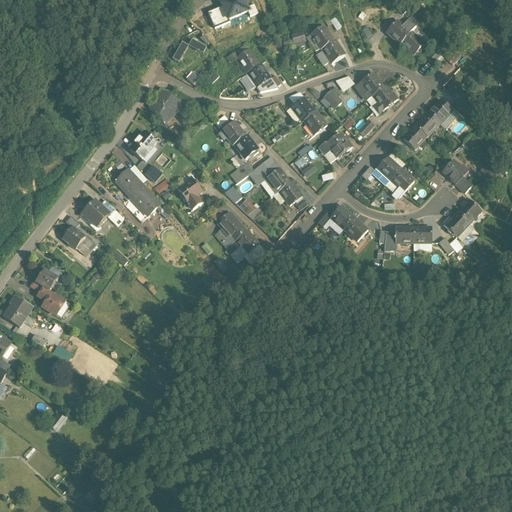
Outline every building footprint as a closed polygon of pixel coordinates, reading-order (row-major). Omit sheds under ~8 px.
[(242,0),(228,0),(220,3),(222,9),(228,23),(229,23),(248,15),(248,14),(247,11),(242,0)] [(403,3),(395,12),(402,18),(410,9),(403,3)] [(254,8),(247,11),(248,14),(248,15),(250,20),(258,16),(254,8)] [(222,9),(208,15),(215,32),(230,25),(229,23),(228,23),(222,9)] [(396,24),(386,36),(399,48),(400,46),(410,36),(411,35),(415,30),(415,29),(408,23),(402,29),(396,24)] [(324,29),(311,37),(320,52),(321,51),(333,44),(324,29)] [(428,42),(415,30),(411,35),(424,46),(428,42)] [(295,46),(307,42),(304,32),(292,36),(295,46)] [(411,35),(410,36),(400,46),(414,58),(424,47),(424,46),(411,35)] [(191,43),(188,49),(203,57),(206,51),(191,43)] [(333,44),(321,51),(331,66),(344,58),(334,43),(333,44)] [(188,49),(182,45),(172,62),(179,65),(188,49)] [(250,52),(236,61),(246,76),(247,75),(259,67),(250,52)] [(435,52),(426,61),(432,66),(440,57),(435,52)] [(446,60),(450,63),(456,56),(452,53),(446,60)] [(450,63),(453,67),(460,60),(456,56),(450,63)] [(453,67),(457,70),(464,63),(460,60),(453,67)] [(259,67),(247,75),(257,90),(271,81),(261,66),(259,67)] [(186,81),(193,87),(198,81),(191,75),(186,81)] [(219,80),(214,75),(206,84),(211,89),(219,80)] [(372,76),(360,86),(371,100),(373,99),(383,91),(372,76)] [(350,77),(337,83),(342,93),(355,88),(350,77)] [(277,91),(271,81),(257,90),(261,95),(277,91)] [(366,104),(371,100),(360,86),(355,90),(366,104)] [(383,91),(373,99),(384,113),(398,102),(393,95),(391,97),(385,89),(383,91)] [(184,104),(161,90),(149,110),(164,125),(176,114),(178,115),(184,104)] [(289,98),(292,105),(304,100),(301,93),(289,98)] [(326,100),(335,111),(342,104),(333,94),(326,100)] [(304,101),(291,111),(302,125),(304,124),(315,116),(304,101)] [(463,101),(459,105),(458,104),(452,111),(464,121),(472,110),(463,101)] [(441,104),(429,117),(439,127),(440,127),(452,114),(441,104)] [(315,116),(304,124),(315,138),(327,129),(316,115),(315,116)] [(428,116),(416,130),(426,140),(427,140),(439,127),(429,117),(428,116)] [(350,121),(344,127),(348,131),(354,124),(350,121)] [(369,122),(358,132),(364,138),(375,128),(369,122)] [(235,125),(222,134),(233,149),(234,148),(245,139),(235,125)] [(415,129),(403,142),(414,153),(426,140),(416,130),(415,129)] [(144,135),(129,152),(143,163),(157,146),(144,135)] [(245,139),(234,148),(245,162),(258,152),(247,138),(245,139)] [(339,138),(327,147),(332,154),(337,162),(352,151),(347,144),(345,145),(339,138)] [(326,146),(319,151),(325,159),(332,154),(327,147),(326,146)] [(295,165),(299,170),(306,164),(302,159),(295,165)] [(275,168),(270,161),(255,172),(264,184),(267,181),(280,171),(277,167),(275,168)] [(388,161),(377,172),(391,184),(401,173),(388,161)] [(481,174),(496,179),(499,168),(485,163),(481,174)] [(230,178),(236,185),(253,173),(248,164),(230,178)] [(459,170),(453,164),(443,175),(456,187),(463,179),(467,174),(461,168),(459,170)] [(311,167),(302,173),(306,179),(315,173),(311,167)] [(145,177),(155,185),(163,176),(153,168),(145,177)] [(291,186),(280,171),(267,181),(278,196),(291,186)] [(142,187),(128,172),(116,183),(130,198),(142,187)] [(414,185),(401,173),(391,184),(404,196),(414,185)] [(321,178),(323,184),(333,182),(332,176),(321,178)] [(158,195),(172,185),(168,179),(154,189),(158,195)] [(468,183),(463,179),(456,187),(455,188),(460,192),(468,183)] [(192,180),(185,185),(186,187),(179,192),(193,213),(205,204),(200,196),(202,194),(192,180)] [(473,188),(468,183),(460,192),(465,197),(473,188)] [(291,186),(279,195),(290,209),(296,204),(303,199),(292,185),(291,186)] [(160,207),(142,187),(130,198),(132,201),(148,218),(148,217),(158,209),(160,207)] [(233,187),(225,194),(236,205),(243,198),(233,187)] [(303,199),(296,204),(302,212),(308,207),(303,199)] [(148,218),(132,201),(125,207),(141,225),(149,218),(148,217),(148,218)] [(100,207),(95,202),(82,215),(97,229),(108,218),(109,216),(100,207)] [(124,220),(105,202),(100,207),(109,216),(108,218),(117,227),(124,220)] [(246,202),(240,208),(248,215),(254,210),(246,202)] [(481,214),(468,202),(462,209),(464,210),(457,217),(469,227),(481,214)] [(291,211),(286,204),(282,207),(288,214),(291,211)] [(259,210),(248,218),(251,222),(262,215),(259,210)] [(355,222),(341,210),(331,222),(344,234),(355,222)] [(215,222),(223,216),(220,212),(212,218),(215,222)] [(218,226),(223,231),(235,221),(230,215),(218,226)] [(79,225),(71,217),(65,223),(71,228),(75,231),(79,225)] [(469,227),(457,217),(452,223),(450,222),(443,228),(445,230),(457,241),(469,227)] [(247,234),(235,221),(223,231),(235,245),(236,244),(247,234)] [(355,222),(344,234),(358,246),(368,234),(355,222)] [(71,228),(62,239),(68,244),(75,250),(80,244),(85,239),(75,231),(71,228)] [(414,232),(396,232),(396,237),(396,248),(414,247),(414,232)] [(432,247),(432,232),(414,232),(414,247),(432,247)] [(259,247),(247,234),(236,244),(248,258),(259,247)] [(386,237),(385,248),(385,255),(396,255),(396,248),(396,237),(386,237)] [(85,239),(80,244),(88,250),(92,245),(85,239)] [(449,258),(455,254),(450,248),(445,242),(439,246),(449,258)] [(456,243),(450,248),(455,254),(456,256),(462,251),(456,243)] [(116,251),(112,255),(118,261),(122,257),(116,251)] [(228,269),(219,261),(215,265),(224,273),(228,269)] [(44,270),(36,282),(44,288),(49,291),(57,279),(44,270)] [(57,279),(49,291),(65,302),(73,290),(57,279)] [(36,282),(35,281),(31,286),(40,293),(44,288),(36,282)] [(49,291),(44,288),(40,293),(38,296),(45,300),(44,301),(45,302),(45,303),(43,307),(56,316),(66,302),(65,302),(49,291)] [(33,307),(15,296),(9,304),(12,305),(3,318),(19,328),(33,307)] [(176,316),(183,321),(190,313),(183,308),(176,316)] [(33,327),(36,322),(30,318),(26,323),(33,327)] [(0,358),(10,344),(0,337),(0,358)] [(54,355),(69,364),(73,357),(59,348),(54,355)] [(9,367),(0,360),(0,368),(5,372),(9,367)] [(157,382),(154,390),(165,394),(168,386),(157,382)]
